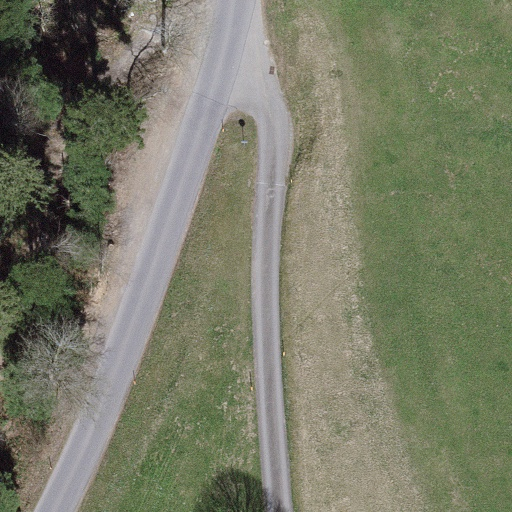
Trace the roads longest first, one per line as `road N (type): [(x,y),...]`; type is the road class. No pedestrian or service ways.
road 1 (track): [(282,511),(266,256),(277,146),(231,38),(150,11),(91,32),(59,97),(0,274)]
road 2 (unclassified): [(58,511),(231,38),(235,0)]
